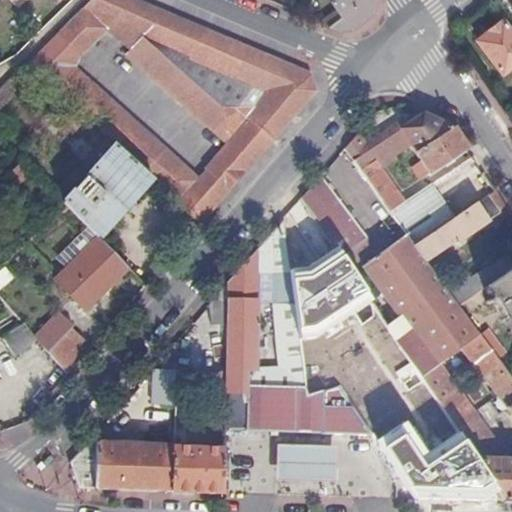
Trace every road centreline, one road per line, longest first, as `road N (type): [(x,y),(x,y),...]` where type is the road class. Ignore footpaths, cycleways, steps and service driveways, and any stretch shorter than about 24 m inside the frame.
road 1 (residential): [(372,72),(46,434),(0,474)]
road 2 (residential): [(372,72),(207,0)]
road 3 (residential): [(408,30),(511,167)]
